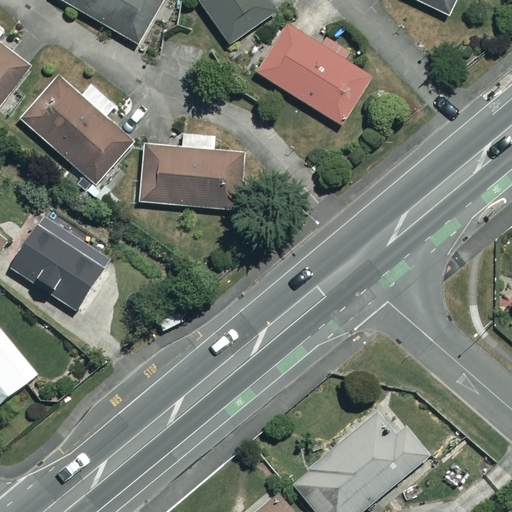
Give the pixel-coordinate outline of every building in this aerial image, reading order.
[(61,0),(136,43),(160,0),(61,0)] [(275,9),(268,0),(198,0),(229,42),(275,9)] [(413,0),(444,16),(451,0),(413,0)] [(373,75),(291,19),(256,70),(338,126),(373,75)] [(0,30),(0,106),(30,68),(0,44),(0,33),(1,32),(0,30)] [(79,97),(58,79),(21,121),(91,183),(130,138),(104,115),(113,105),(90,85),(79,97)] [(211,137),(184,134),(183,148),(142,145),(136,201),(237,210),(242,153),(210,150),(211,137)] [(110,256),(43,213),(8,267),(75,310),(110,256)] [(0,329),(0,401),(35,371),(0,329)] [(357,511),(427,455),(383,402),(289,480),(315,511),(357,511)] [(297,511),(280,492),(257,511),(297,511)]
